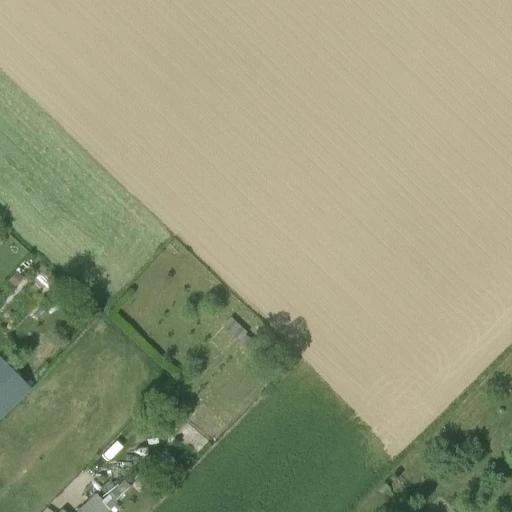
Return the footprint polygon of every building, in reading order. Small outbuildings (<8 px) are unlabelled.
[(15,287),(24,278),(17,270),(8,279),(15,287)] [(224,327),(249,350),(255,343),(245,335),(247,333),(231,319),(224,327)] [(0,358),(0,418),(30,389),(0,358)] [(117,511),(113,507),(117,503),(116,502),(131,487),(136,491),(145,483),(137,474),(127,483),(124,481),(115,490),(108,497),(114,504),(106,511),(117,511)] [(115,490),(124,481),(123,480),(101,501),(94,493),(75,511),(65,511),(61,508),(58,511),(106,511),(114,504),(108,497),(115,490)]
